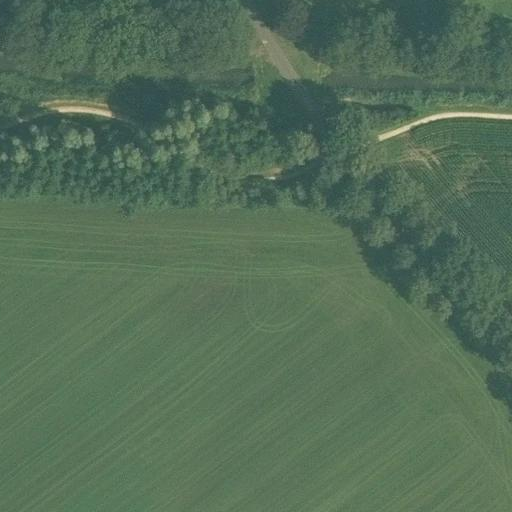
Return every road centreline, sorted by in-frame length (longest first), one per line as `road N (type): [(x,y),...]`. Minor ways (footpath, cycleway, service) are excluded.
road 1 (track): [(0,43),(511,70)]
road 2 (unclassified): [(511,345),(346,148),(256,0)]
